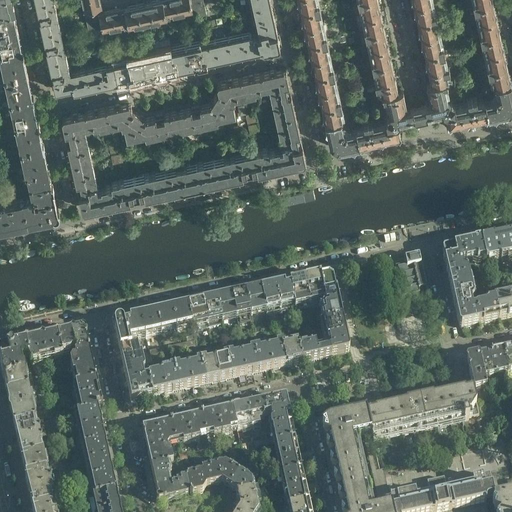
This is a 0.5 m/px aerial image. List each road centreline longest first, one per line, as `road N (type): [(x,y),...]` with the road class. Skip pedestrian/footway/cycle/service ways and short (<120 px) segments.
road 1 (residential): [(96,314),(428,242)]
road 2 (residential): [(321,165),(74,222)]
road 3 (residential): [(45,108),(292,53)]
road 4 (residential): [(396,0),(427,141),(511,125)]
road 5 (residential): [(120,423),(303,384),(306,397)]
road 6 (residential): [(511,338),(458,349),(451,342),(428,242)]
